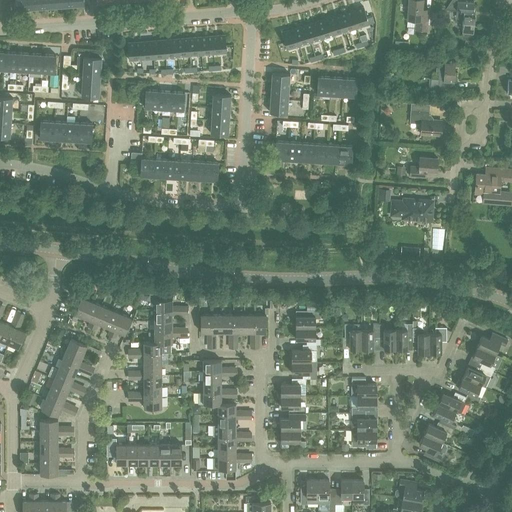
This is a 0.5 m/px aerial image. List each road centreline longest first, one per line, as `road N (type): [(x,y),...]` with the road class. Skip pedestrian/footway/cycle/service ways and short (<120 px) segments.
road 1 (residential): [(511,303),(408,278),(210,275),(56,249)]
road 2 (residential): [(254,16),(241,202),(225,210),(112,194)]
road 3 (residential): [(236,17),(0,34)]
road 4 (residential): [(83,481),(241,484),(263,463)]
road 5 (residential): [(83,481),(84,422),(113,345)]
road 6 (residential): [(194,301),(195,348),(202,353),(273,353)]
